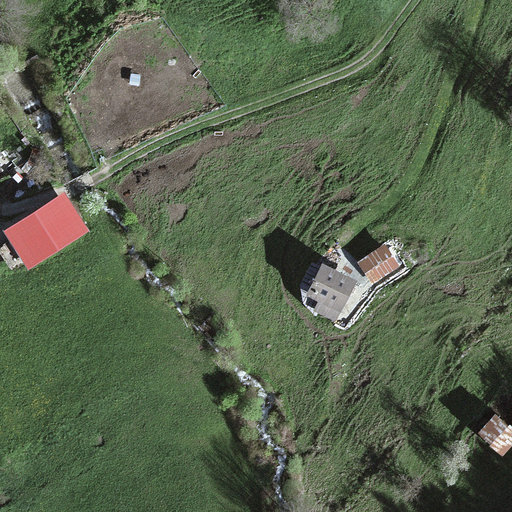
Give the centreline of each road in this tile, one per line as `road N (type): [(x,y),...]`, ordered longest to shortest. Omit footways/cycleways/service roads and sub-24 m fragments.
road 1 (track): [(81,191),(200,129),(372,66),(423,0)]
road 2 (track): [(488,0),(410,188),(340,253)]
